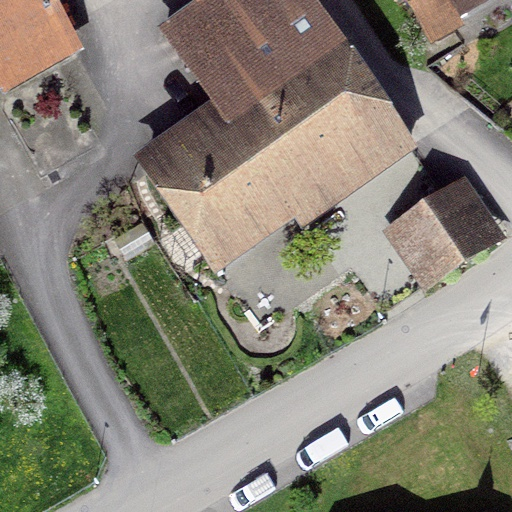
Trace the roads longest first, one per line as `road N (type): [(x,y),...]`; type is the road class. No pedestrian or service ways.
road 1 (unclassified): [(366,387),(141,511)]
road 2 (tertiary): [(511,278),(366,387)]
